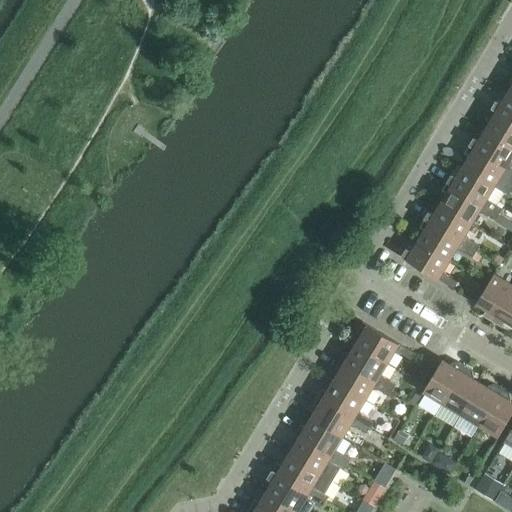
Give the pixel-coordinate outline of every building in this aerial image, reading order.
[(511,96),(508,94),(506,97),(507,98),(505,106),(496,101),(492,109),(511,121),(511,96)] [(511,121),(492,109),(487,117),(495,122),(489,128),(488,127),(486,131),(511,146),(511,121)] [(511,160),(511,159),(511,146),(486,131),(484,134),(485,135),(482,143),(474,138),(469,146),(511,171),(511,160)] [(511,180),(511,179),(511,171),(469,146),(465,154),(473,159),(466,165),(465,164),(463,168),(504,192),(511,180)] [(460,180),(452,175),(447,183),(499,215),(503,209),(497,205),(504,192),(463,168),(461,171),(462,172),(460,180)] [(442,191),(450,196),(444,202),(443,201),(441,205),(473,224),(479,214),(486,214),(496,220),(499,215),(447,183),(442,191)] [(439,208),(440,209),(437,217),(429,212),(425,220),(477,252),(480,246),(470,240),(467,234),(473,224),(441,205),(439,208)] [(420,228),(428,233),(422,239),(421,238),(419,242),(450,261),(457,251),(463,251),(474,257),(477,252),(425,220),(420,228)] [(416,245),(417,246),(415,254),(407,249),(402,257),(454,289),(458,283),(448,277),(444,271),(450,261),(419,242),(416,245)] [(487,310),(484,315),(493,320),(511,289),(511,285),(494,275),(477,304),(487,310)] [(502,326),(505,321),(511,325),(511,289),(493,320),(502,326)] [(358,341),(357,340),(355,344),(388,363),(394,353),(401,354),(411,360),(415,354),(363,322),(358,330),(366,335),(358,341)] [(353,357),(345,352),(340,360),(392,391),(396,386),(386,379),(382,373),(388,363),(355,344),(353,347),(354,348),(353,357)] [(335,368),(343,372),(336,378),(335,377),(333,381),(366,400),(372,390),(379,390),(390,396),(392,391),(340,360),(335,368)] [(449,364),(443,360),(424,392),(443,403),(465,366),(457,362),(449,364)] [(475,379),(473,371),(465,366),(443,403),(461,415),(480,383),(475,379)] [(363,416),(360,411),(366,400),(333,381),(331,384),(332,385),(330,394),(322,389),(318,397),(370,428),(373,423),(363,416)] [(494,384),(486,386),(480,383),(461,415),(480,426),(502,389),(494,384)] [(499,437),(511,415),(511,401),(511,402),(510,394),(502,389),(480,426),(499,437)] [(356,428),(367,433),(370,428),(318,397),(313,404),(321,409),(314,415),(313,414),(311,418),(343,437),(350,427),(356,428)] [(341,453),(337,447),(343,437),(311,418),(309,421),(310,422),(308,431),(300,426),(295,434),(348,465),(351,460),(341,453)] [(403,445),(408,437),(400,432),(395,440),(403,445)] [(291,452),(290,451),(288,455),(333,482),(341,469),(344,471),(348,465),(295,434),(291,441),(299,446),(291,452)] [(424,458),(432,463),(440,449),(432,444),(424,458)] [(449,457),(444,454),(437,456),(432,463),(441,469),(448,468),(451,463),(449,457)] [(329,497),(325,495),(333,482),(288,455),(286,458),(287,459),(286,468),(278,463),(273,471),(325,502),(329,497)] [(459,480),(469,486),(478,471),(468,465),(459,480)] [(311,511),(316,504),(322,508),(325,502),(273,471),(268,478),(276,483),(269,489),(268,488),(266,491),(299,511),(311,511)] [(380,472),(375,480),(386,487),(391,479),(380,472)] [(485,473),(476,490),(491,499),(501,482),(485,473)] [(369,490),(363,500),(374,507),(380,497),(369,490)] [(298,511),(299,511),(266,491),(264,495),(265,495),(263,504),(255,500),(251,508),(258,511),(298,511)] [(511,497),(502,491),(496,502),(499,504),(511,511),(511,497)]
